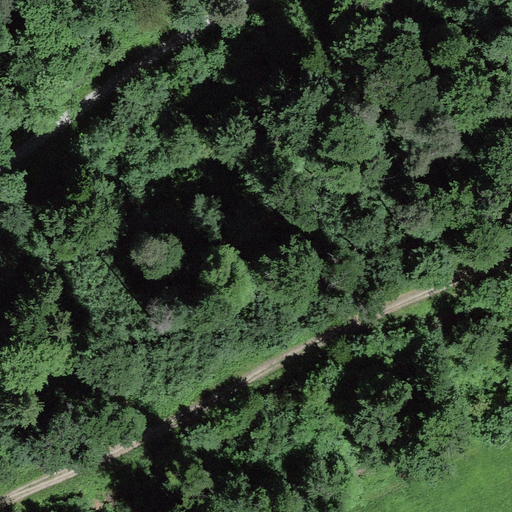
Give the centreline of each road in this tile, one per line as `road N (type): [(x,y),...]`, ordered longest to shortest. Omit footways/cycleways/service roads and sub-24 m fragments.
road 1 (track): [(511,253),(0,511)]
road 2 (track): [(0,173),(234,0)]
